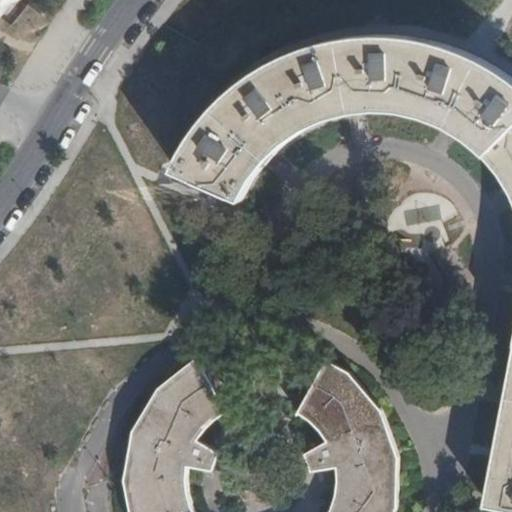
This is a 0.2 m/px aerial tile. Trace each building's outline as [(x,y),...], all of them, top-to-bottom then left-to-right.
[(0,0),(0,15),(2,17),(15,0),(0,0)] [(406,109),(414,110),(409,37),(377,35),(347,37),(330,41),(334,115),(343,113),(361,108),(384,107),(406,109)] [(409,37),(414,110),(430,114),(450,122),(468,133),(484,145),(501,164),(511,179),(511,395),(491,504),(511,507),(511,76),(498,67),(480,57),(468,52),(437,41),(409,37)] [(334,115),(330,41),(304,49),(275,62),(256,74),(240,86),(221,104),(199,130),(177,168),(244,197),(258,173),(269,158),(288,139),(307,127),(328,117),(334,115)] [(353,371),(350,370),(331,360),(302,411),(319,423),(330,441),(310,451),(316,470),(340,467),(340,489),(331,511),(197,511),(192,502),(189,484),(190,466),(215,469),(222,452),(201,438),(210,426),(221,417),(230,411),(201,357),(162,387),(136,432),(128,478),(133,511),(398,511),(400,507),(402,458),(384,408),(353,371)]
